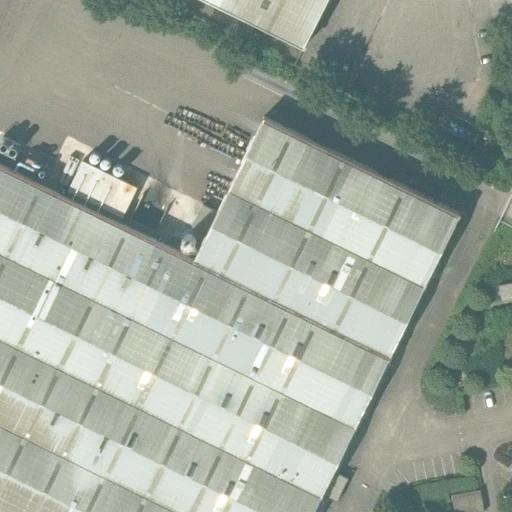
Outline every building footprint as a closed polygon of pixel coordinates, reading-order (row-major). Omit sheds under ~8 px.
[(206,0),(304,48),(327,0),(206,0)] [(0,163),(0,511),(313,511),(461,213),(264,117),(194,259),(0,163)] [(511,156),(504,152),(500,161),(511,167),(511,156)] [(511,283),(498,285),(501,302),(511,300),(511,283)] [(484,511),(480,491),(451,495),(454,511),(484,511)]
